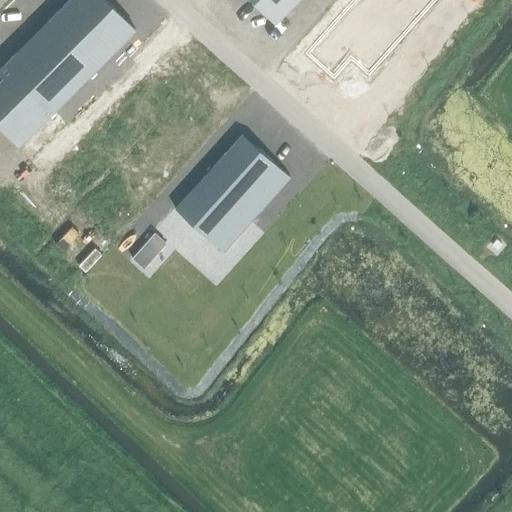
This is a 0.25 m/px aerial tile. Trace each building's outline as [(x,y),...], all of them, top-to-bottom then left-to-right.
[(105,0),(67,0),(0,67),(0,114),(7,121),(24,139),(135,29),(105,0)] [(250,0),(274,23),(297,0),(250,0)] [(353,0),(305,55),(332,79),(350,60),(368,76),(436,0),(353,0)] [(222,251),(290,177),(242,134),(174,208),(222,251)] [(143,268),(165,243),(154,233),(132,258),(143,268)]
